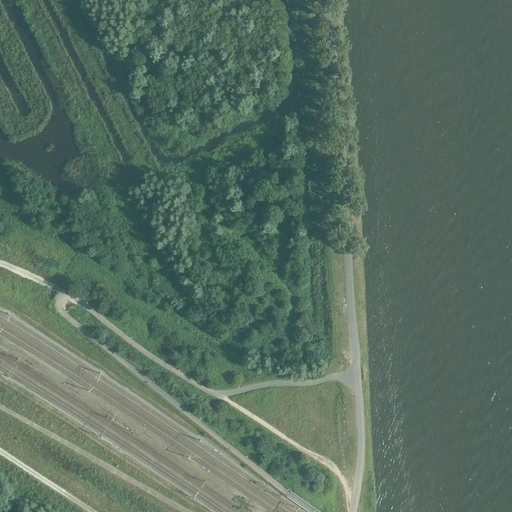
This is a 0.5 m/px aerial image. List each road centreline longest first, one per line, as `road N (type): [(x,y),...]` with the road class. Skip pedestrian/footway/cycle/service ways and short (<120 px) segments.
road 1 (unclassified): [(352,511),(359,406),(325,0)]
road 2 (track): [(0,407),(186,511)]
road 3 (track): [(354,504),(334,468),(218,394)]
